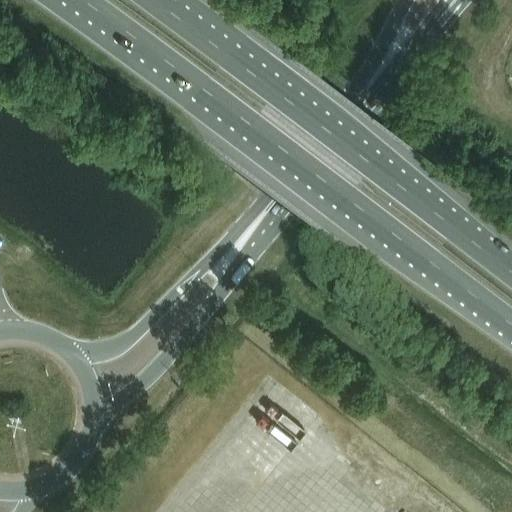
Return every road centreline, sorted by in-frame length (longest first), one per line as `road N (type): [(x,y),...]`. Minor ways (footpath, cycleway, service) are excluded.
road 1 (trunk): [(74,0),(511,327)]
road 2 (primary): [(94,425),(172,353),(432,26)]
road 3 (primary): [(404,0),(347,96),(178,293),(117,348),(69,351)]
road 4 (trunk): [(511,269),(157,0)]
